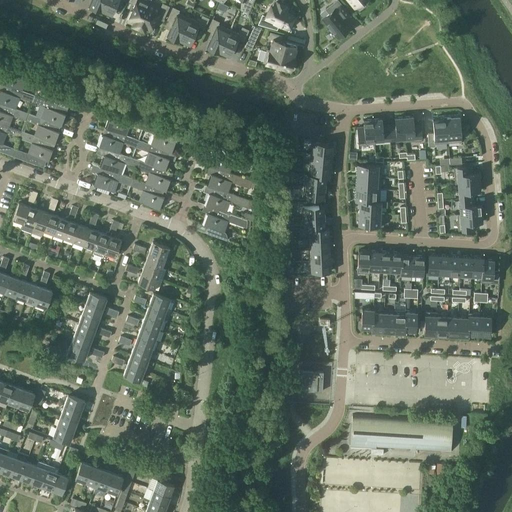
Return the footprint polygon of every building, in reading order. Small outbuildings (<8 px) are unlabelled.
[(91,0),(89,5),(100,10),(104,0),(91,0)] [(104,0),(100,10),(101,11),(101,10),(111,14),(118,0),(122,0),(125,1),(125,0),(104,0)] [(133,25),(138,27),(150,3),(142,0),(129,0),(129,1),(135,4),(128,20),(134,23),(133,25)] [(254,0),(241,0),(241,10),(248,13),(254,0)] [(341,16),(346,11),(337,0),(326,9),(329,13),(323,18),(338,37),(350,27),(341,16)] [(287,7),(276,2),(274,6),(271,5),(266,17),(262,15),(259,24),(273,28),(275,23),(288,28),(293,15),(285,12),(287,7)] [(160,8),(150,3),(138,27),(144,30),(144,28),(150,31),(158,14),(164,17),(169,6),(163,3),(160,8)] [(167,35),(178,40),(189,17),(178,12),(179,10),(173,7),(168,18),(174,21),(167,35)] [(199,22),(189,17),(178,40),(179,40),(179,39),(189,44),(198,26),(204,29),(209,18),(203,15),(199,22)] [(207,47),(218,52),(229,29),(218,24),(219,22),(213,19),(208,30),(214,32),(207,47)] [(239,34),(229,29),(218,52),(219,52),(219,51),(229,56),(238,38),(244,41),(249,30),(242,27),(239,34)] [(267,50),(293,58),(294,57),(293,57),(296,45),(280,41),(282,36),(270,32),(269,38),(274,39),(270,51),(267,50)] [(251,34),(247,42),(253,45),(257,37),(251,34)] [(293,58),(267,50),(263,62),(290,70),(293,58)] [(0,84),(4,85),(2,92),(11,95),(18,98),(32,103),(35,96),(21,91),(25,79),(4,72),(6,73),(2,84),(0,83),(0,84)] [(14,108),(18,98),(11,95),(2,92),(0,90),(0,111),(12,115),(26,121),(28,113),(14,108)] [(53,90),(49,101),(35,96),(32,103),(46,108),(53,110),(56,104),(69,109),(69,108),(68,107),(72,97),(53,90)] [(47,128),(49,122),(63,127),(63,126),(61,125),(65,115),(67,116),(67,115),(53,110),(46,108),(42,118),(28,113),(26,121),(40,126),(47,128)] [(102,114),(107,116),(107,117),(109,118),(106,128),(103,127),(107,129),(114,132),(124,135),(128,124),(142,130),(145,122),(105,108),(102,114)] [(0,131),(5,133),(19,139),(21,131),(8,126),(12,115),(0,111),(0,131)] [(395,124),(389,124),(390,139),(405,138),(406,138),(404,116),(395,117),(395,124)] [(406,138),(405,138),(405,141),(418,140),(422,140),(421,122),(414,123),(413,116),(404,116),(406,138)] [(460,116),(446,117),(448,142),(462,141),(460,116)] [(429,146),(435,146),(435,143),(448,142),(446,117),(433,118),(434,133),(428,133),(429,146)] [(374,140),(375,140),(390,139),(389,124),(383,125),(382,118),(373,119),(374,140)] [(357,127),(359,145),(375,144),(375,140),(374,140),(373,119),(364,119),(364,126),(357,127)] [(156,135),(152,146),(159,148),(163,150),(173,153),(173,152),(171,152),(175,142),(177,143),(177,142),(163,137),(166,130),(145,122),(142,130),(156,135)] [(40,126),(36,137),(21,131),(19,139),(33,144),(33,143),(52,151),(55,144),(56,145),(57,144),(55,143),(58,133),(60,134),(60,133),(47,128),(40,126)] [(114,132),(107,129),(105,135),(101,134),(103,135),(99,146),(97,145),(97,146),(103,148),(118,153),(121,142),(136,147),(138,140),(124,135),(114,132)] [(0,151),(13,156),(15,149),(1,144),(5,133),(0,131),(0,151)] [(150,153),(146,163),(160,169),(165,170),(166,171),(167,170),(165,170),(169,159),(170,160),(171,160),(161,156),(163,150),(159,148),(152,146),(138,140),(136,147),(150,153)] [(332,143),(313,142),(312,153),(331,155),(332,143)] [(34,164),(41,166),(43,160),(48,162),(52,152),(54,152),(52,151),(33,143),(33,144),(29,154),(15,149),(13,156),(34,164)] [(98,165),(98,166),(111,171),(117,173),(122,162),(137,168),(139,161),(118,153),(103,148),(100,154),(102,154),(102,155),(103,156),(99,166),(98,165)] [(206,165),(225,172),(227,173),(231,162),(251,170),(252,161),(220,150),(217,156),(210,154),(212,155),(208,165),(206,165)] [(349,152),(349,160),(357,160),(358,152),(349,152)] [(331,155),(312,153),(311,164),(330,166),(331,155)] [(146,163),(139,161),(137,168),(151,173),(147,184),(163,190),(168,192),(168,191),(166,190),(170,180),(171,181),(172,180),(169,179),(170,178),(171,178),(173,173),(166,171),(165,170),(160,169),(146,163)] [(357,163),(356,175),(381,177),(382,168),(382,165),(357,163)] [(330,166),(311,164),(310,175),(326,177),(329,177),(330,166)] [(91,184),(111,191),(115,180),(130,186),(133,179),(117,173),(111,171),(98,166),(95,173),(98,174),(94,185),(91,183),(91,184)] [(472,166),(454,167),(454,174),(457,173),(458,183),(480,181),(479,172),(472,172),(472,166)] [(204,184),(204,185),(205,185),(223,191),(225,192),(229,182),(249,189),(250,188),(253,190),(256,183),(227,173),(225,172),(222,178),(208,173),(208,174),(210,174),(206,185),(204,184)] [(310,175),(306,174),(305,185),(325,187),(326,177),(310,175)] [(356,175),(355,188),(381,189),(381,177),(356,175)] [(165,198),(151,193),(153,190),(162,193),(163,190),(147,184),(133,179),(130,186),(144,191),(140,202),(161,210),(161,209),(160,209),(163,198),(165,199),(165,198)] [(458,183),(459,198),(476,197),(475,191),(480,191),(480,181),(458,183)] [(203,204),(202,204),(204,205),(221,211),(223,212),(223,211),(227,201),(248,209),(249,209),(250,205),(248,205),(248,201),(225,192),(223,191),(205,185),(203,192),(207,193),(206,194),(208,194),(204,204),(203,204)] [(325,187),(305,185),(304,197),(324,199),(325,187)] [(355,188),(355,200),(360,200),(380,202),(380,201),(381,189),(355,188)] [(459,198),(460,212),(460,213),(482,212),(481,203),(476,204),(476,197),(459,198)] [(359,211),(380,213),(381,207),(387,207),(387,201),(380,201),(380,202),(360,200),(359,211)] [(19,203),(13,220),(24,224),(30,207),(19,203)] [(201,224),(209,227),(223,232),(225,227),(224,224),(225,221),(246,229),(246,226),(251,227),(251,220),(247,220),(223,211),(223,212),(221,211),(204,205),(201,211),(205,212),(205,213),(206,214),(203,224),(201,224)] [(324,205),(304,207),(305,218),(324,217),(324,205)] [(32,233),(40,211),(30,207),(24,224),(22,229),(32,233)] [(48,214),(40,211),(32,233),(42,237),(44,231),(50,214),(48,214)] [(383,226),(384,213),(380,213),(359,211),(358,224),(383,226)] [(457,214),(457,218),(458,230),(476,229),(476,222),(482,222),(482,212),(460,213),(457,214)] [(50,214),(44,231),(54,235),(60,218),(50,214)] [(324,217),(305,218),(305,229),(309,229),(325,228),(324,217)] [(60,218),(54,235),(64,238),(70,222),(60,218)] [(74,242),(80,225),(70,222),(64,238),(74,242)] [(84,246),(90,229),(80,225),(74,242),(84,246)] [(209,227),(207,233),(227,240),(227,239),(227,238),(226,236),(225,234),(223,232),(209,227)] [(325,228),(309,229),(310,239),(328,239),(328,227),(325,228)] [(94,250),(100,233),(90,229),(84,246),(94,250)] [(100,233),(94,250),(93,254),(103,258),(104,253),(110,237),(100,233)] [(3,234),(2,237),(17,242),(18,239),(3,234)] [(115,257),(121,240),(110,237),(104,253),(115,257)] [(328,239),(310,239),(310,250),(329,249),(328,239)] [(169,247),(152,241),(149,252),(165,258),(169,247)] [(329,249),(310,250),(311,261),(329,260),(329,249)] [(357,273),(369,273),(369,272),(370,250),(359,249),(357,273)] [(369,272),(380,272),(380,270),(381,250),(370,250),(369,272)] [(380,270),(390,270),(391,251),(381,250),(380,270)] [(390,270),(390,273),(401,274),(403,254),(403,252),(391,251),(390,270)] [(165,258),(149,252),(145,262),(161,268),(165,258)] [(427,273),(438,273),(439,254),(428,253),(428,259),(427,273)] [(401,274),(412,274),(413,255),(403,254),(401,274)] [(438,273),(449,274),(450,254),(439,254),(438,273)] [(449,274),(460,275),(461,255),(450,254),(449,274)] [(412,274),(423,275),(424,255),(413,255),(412,274)] [(471,278),(472,275),(473,256),(461,255),(460,275),(460,277),(471,278)] [(473,256),(472,275),(481,276),(482,276),(483,259),(483,258),(483,256),(473,256)] [(482,279),(481,282),(499,283),(500,271),(496,271),(493,271),(494,259),(483,259),(482,276),(482,279)] [(329,260),(311,261),(311,270),(329,270),(329,260)] [(165,270),(161,268),(145,262),(141,273),(162,280),(165,270)] [(0,290),(5,293),(12,276),(1,272),(0,275),(0,290)] [(162,280),(141,273),(137,283),(158,290),(162,280)] [(12,276),(5,293),(15,296),(22,280),(12,276)] [(26,300),(32,283),(22,280),(15,296),(26,300)] [(32,283),(26,300),(36,304),(42,287),(32,283)] [(46,307),(52,291),(42,287),(36,304),(46,307)] [(85,303),(101,309),(105,298),(89,293),(85,303)] [(174,301),(153,293),(149,303),(170,311),(174,301)] [(81,313),(98,319),(101,309),(85,303),(81,313)] [(162,320),(166,322),(170,311),(149,303),(145,314),(162,320)] [(0,314),(7,317),(9,312),(0,308),(0,314)] [(361,328),(372,329),(373,309),(362,308),(361,328)] [(406,310),(405,330),(416,331),(417,309),(405,308),(405,310),(406,310)] [(371,331),(382,332),(383,310),(373,309),(372,329),(371,331)] [(393,332),(405,333),(405,330),(406,310),(405,310),(394,309),(394,310),(393,332)] [(382,332),(393,332),(394,310),(383,310),(382,332)] [(424,334),(436,335),(437,313),(437,312),(425,311),(425,320),(424,323),(424,328),(424,334)] [(469,317),(468,334),(479,335),(480,315),(480,313),(468,312),(468,317),(469,317)] [(98,319),(81,313),(78,323),(94,329),(98,319)] [(436,335),(446,335),(448,316),(448,313),(437,313),(436,335)] [(141,324),(158,330),(162,320),(145,314),(141,324)] [(480,315),(479,335),(490,335),(491,316),(480,315)] [(22,316),(20,322),(28,324),(28,322),(30,319),(22,316)] [(446,335),(457,336),(458,316),(448,316),(446,335)] [(458,316),(457,336),(468,337),(468,334),(469,317),(468,317),(458,316)] [(74,333),(90,339),(94,329),(78,323),(74,333)] [(138,334),(154,340),(158,330),(141,324),(138,334)] [(90,339),(74,333),(70,343),(87,349),(90,339)] [(154,340),(138,334),(134,344),(151,350),(154,340)] [(52,337),(49,343),(53,345),(57,343),(58,339),(52,337)] [(87,349),(70,343),(67,354),(83,360),(87,349)] [(130,354),(147,360),(151,350),(134,344),(133,346),(130,354)] [(130,354),(126,364),(143,370),(146,362),(153,365),(154,363),(152,362),(147,360),(130,354)] [(122,375),(139,381),(143,370),(126,364),(122,375)] [(323,371),(300,370),(299,390),(322,391),(323,371)] [(0,399),(8,402),(14,385),(3,381),(0,390),(0,399)] [(17,406),(24,389),(14,385),(8,402),(17,406)] [(28,410),(34,393),(24,389),(17,406),(28,410)] [(84,401),(68,395),(64,405),(81,411),(84,401)] [(60,415),(77,421),(81,411),(64,405),(60,415)] [(453,420),(353,414),(351,446),(451,452),(453,420)] [(77,421),(60,415),(56,425),(73,431),(77,421)] [(52,436),(69,442),(73,431),(56,425),(52,436)] [(30,432),(27,440),(33,442),(34,439),(36,434),(30,432)] [(0,446),(0,470),(6,454),(6,455),(8,450),(0,446)] [(8,450),(6,455),(0,470),(10,475),(16,458),(18,453),(8,450)] [(16,458),(10,475),(20,478),(26,462),(16,458)] [(38,461),(36,465),(30,482),(40,486),(48,464),(38,461)] [(81,461),(75,478),(85,482),(91,465),(81,461)] [(30,482),(36,465),(26,462),(20,478),(30,482)] [(48,464),(40,486),(50,489),(56,473),(58,468),(48,464)] [(91,465),(85,482),(95,486),(101,469),(91,465)] [(106,489),(112,473),(101,469),(95,486),(106,489)] [(61,493),(67,477),(56,473),(50,489),(61,493)] [(116,493),(122,477),(112,473),(106,489),(116,493)] [(148,487),(153,489),(170,495),(173,485),(157,479),(151,477),(148,487)] [(170,495),(153,489),(149,499),(166,505),(170,495)] [(163,511),(166,505),(149,499),(146,509),(153,511),(163,511)]
